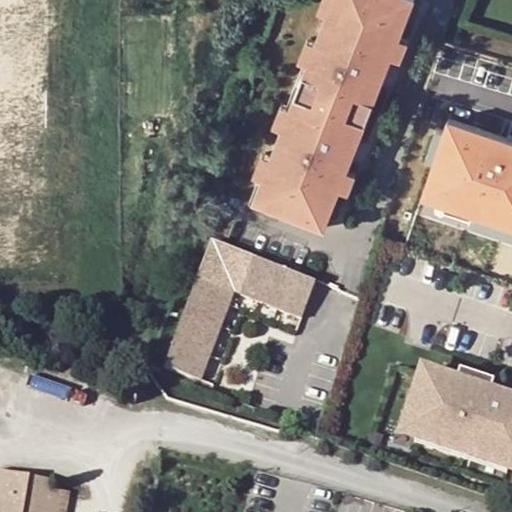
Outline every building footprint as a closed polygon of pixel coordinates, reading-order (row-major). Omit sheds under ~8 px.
[(412,0),(331,0),(307,63),(312,66),(295,109),(290,107),(262,178),(267,181),(259,203),(323,228),(412,0)] [(511,139),(450,118),(425,189),(475,206),(473,212),(511,225),(511,139)] [(308,289),(205,251),(158,376),(193,390),(227,301),(294,326),(308,289)] [(464,373),(459,372),(457,379),(462,380),(471,384),(474,377),(464,373)] [(457,379),(439,373),(437,380),(417,374),(401,421),(419,428),(417,434),(442,443),(509,465),(511,458),(511,403),(502,400),(489,395),(493,383),(474,377),(471,384),(462,380),(457,379)] [(502,400),(511,403),(511,396),(506,394),(502,400)] [(419,428),(401,421),(399,428),(417,434),(419,428)] [(506,473),(509,465),(442,443),(417,434),(414,443),(439,451),(506,473)] [(0,511),(19,511),(24,486),(26,478),(0,473),(0,511)] [(55,511),(59,492),(24,486),(19,511),(55,511)]
